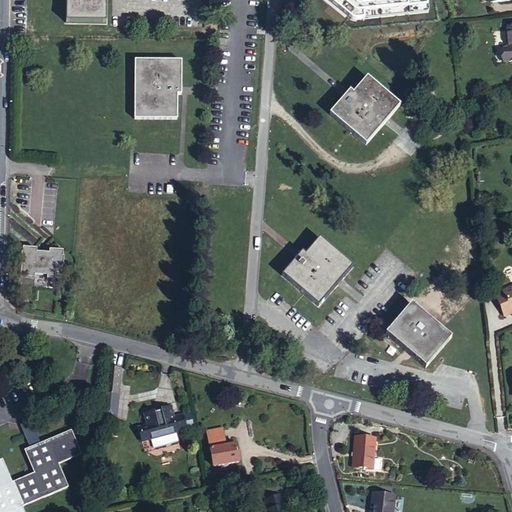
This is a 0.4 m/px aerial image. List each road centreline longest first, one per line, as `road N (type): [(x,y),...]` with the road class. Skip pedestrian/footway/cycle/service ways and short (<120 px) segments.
road 1 (residential): [(0,318),(315,394)]
road 2 (residential): [(315,394),(498,441)]
